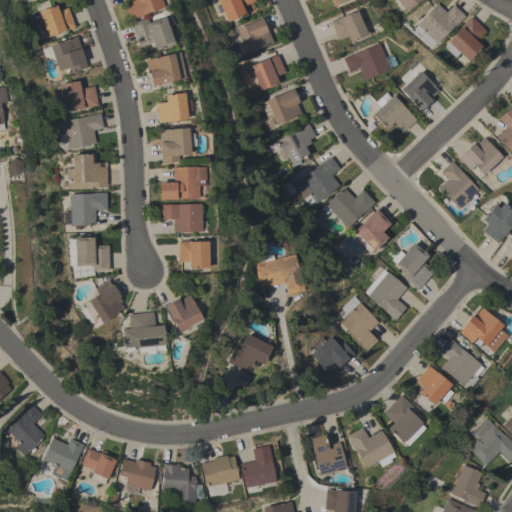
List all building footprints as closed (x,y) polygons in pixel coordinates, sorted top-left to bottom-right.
[(159,0),(162,7),(141,14),(141,15),(128,20),(123,3),(131,0),(159,0)] [(253,0),(254,1),(241,6),(245,14),(226,22),(216,0),(253,0)] [(418,0),(404,11),(395,0),(418,0)] [(445,12),(452,4),(463,15),(453,25),(435,44),(434,43),(430,47),(412,29),(415,24),(435,3),(445,12)] [(73,27),(61,31),(46,36),(46,35),(40,37),(35,23),(40,21),(37,11),(55,4),(57,10),(66,7),(73,27)] [(348,42),(346,36),(337,40),(329,21),(356,10),(366,34),(348,42)] [(173,43),(154,50),(151,42),(138,47),(130,23),(146,17),(147,22),(163,16),(173,43)] [(474,40),(480,46),(466,60),(458,52),(453,57),(443,47),(448,42),(446,40),(469,16),(484,30),(474,40)] [(235,28),(260,17),(266,30),(267,29),(272,42),(246,53),(235,28)] [(48,59),(47,57),(45,57),(45,55),(42,56),(40,48),(48,46),(48,45),(75,36),(81,55),(82,55),(86,67),(69,73),(67,66),(56,70),(52,58),(48,59)] [(378,43),(383,56),(390,53),(395,64),(388,67),(389,68),(362,79),(357,67),(347,71),(342,58),(378,43)] [(177,52),(183,78),(151,85),(148,72),(147,72),(144,59),(172,53),(177,52)] [(259,90),(253,76),(249,77),(245,68),(249,66),(249,65),(267,58),(267,59),(276,55),(283,72),(274,75),(277,82),(259,90)] [(428,98),(430,100),(419,110),(399,89),(419,70),(437,90),(428,98)] [(77,80),(79,88),(92,86),(96,105),(80,109),(79,108),(63,111),(57,84),(77,80)] [(275,125),(272,117),(267,119),(260,103),(265,101),(265,99),(268,98),(267,95),(272,92),(274,96),(292,88),(298,102),(296,103),(300,114),(275,125)] [(157,122),(154,103),(164,101),(163,94),(182,92),(183,99),(187,99),(189,109),(185,109),(186,119),(157,122)] [(404,130),(399,125),(397,127),(392,122),(385,128),(370,113),(377,106),(374,102),(384,92),(388,96),(390,94),(415,120),(404,130)] [(511,108),(511,154),(511,155),(495,137),(506,127),(497,118),(510,106),(511,108)] [(59,148),(56,135),(63,133),(60,121),(99,113),(102,127),(91,130),(94,142),(66,148),(66,147),(59,148)] [(314,136),(308,139),(310,143),(303,146),(308,154),(290,164),(287,157),(284,159),(281,158),(279,153),(279,150),(280,149),(275,140),(307,123),(314,136)] [(187,133),(191,133),(191,138),(193,138),(193,145),(188,146),(189,154),(177,155),(177,161),(160,162),(157,129),(186,127),(187,133)] [(501,156),(481,175),(473,166),(468,170),(457,158),(461,154),(460,153),(471,143),(472,144),(476,140),(477,141),(482,137),(501,156)] [(71,168),(70,154),(90,153),(91,162),(97,162),(97,166),(105,166),(105,186),(98,186),(98,187),(92,187),(92,186),(90,186),(90,188),(65,189),(65,168),(71,168)] [(338,168),(329,174),(338,185),(314,202),(309,194),(303,199),(292,184),(329,156),(338,168)] [(21,161),(22,169),(15,174),(7,176),(6,163),(13,157),(21,161)] [(477,190),(457,209),(437,187),(447,178),(440,171),(451,161),(477,190)] [(195,166),(195,167),(203,166),(204,185),(197,186),(197,198),(174,198),(175,199),(158,199),(158,182),(172,181),(171,167),(195,166)] [(284,202),(275,190),(288,180),(297,192),(284,202)] [(353,198),(362,189),(373,202),(363,212),(362,211),(345,227),(324,204),(342,187),(353,198)] [(69,224),(61,224),(61,209),(69,209),(68,194),(105,192),(105,209),(93,209),(94,224),(92,224),(92,225),(78,225),(78,229),(72,229),(72,225),(69,225),(69,224)] [(498,207),(502,202),(508,207),(507,209),(511,212),(511,222),(504,233),(497,243),(481,231),(487,223),(482,219),(493,204),(498,207)] [(200,231),(173,232),(172,218),(160,219),(159,204),(199,203),(200,231)] [(381,231),(387,238),(372,251),(371,250),(368,253),(351,234),(354,231),(353,230),(378,207),(391,221),(381,231)] [(107,269),(91,270),(90,265),(73,266),(72,237),(92,237),(92,245),(107,245),(107,269)] [(188,268),(187,261),(178,261),(177,241),(206,240),(207,267),(188,268)] [(390,259),(392,257),(387,253),(391,248),(396,252),(398,250),(402,254),(412,242),(427,255),(421,261),(432,271),(416,290),(403,279),(406,275),(394,264),(394,263),(390,259)] [(302,290),(286,294),(283,282),(269,286),(268,285),(260,287),(257,277),(257,278),(255,272),(256,271),(255,267),(263,265),(263,261),(293,254),(302,290)] [(395,299),(404,307),(394,320),(365,295),(366,294),(363,292),(382,269),(385,272),(386,271),(405,287),(395,299)] [(100,322),(86,300),(96,294),(92,288),(106,279),(118,296),(117,297),(120,301),(118,302),(122,308),(100,322)] [(175,298),(176,300),(187,294),(200,318),(176,331),(162,305),(175,298)] [(338,321),(342,318),(337,314),(342,309),(340,307),(352,295),(359,302),(358,302),(377,322),(367,331),(376,340),(365,350),(338,321)] [(491,350),(484,344),(483,345),(474,338),(470,342),(457,332),(461,327),(461,326),(470,315),(471,316),(475,311),(476,313),(480,307),(489,315),(490,313),(493,315),(491,317),(501,325),(498,329),(504,334),(491,350)] [(122,348),(120,329),(128,328),(126,314),(151,311),(152,326),(160,325),(163,349),(153,350),(152,346),(145,346),(145,350),(137,351),(137,347),(135,347),(122,348)] [(270,346),(261,364),(253,360),(250,366),(246,364),(242,370),(226,362),(234,346),(238,348),(245,333),(270,346)] [(313,350),(310,346),(321,337),(324,340),(328,336),(336,346),(341,341),(353,354),(328,376),(309,354),(313,350)] [(449,339),(479,364),(479,365),(482,367),(474,376),(476,377),(467,389),(463,385),(461,387),(439,367),(448,357),(440,350),(449,339)] [(450,392),(442,402),(438,398),(432,405),(418,393),(423,387),(415,380),(427,365),(450,384),(446,388),(450,392)] [(0,373),(7,382),(5,384),(9,389),(0,396),(0,373)] [(399,394),(412,406),(407,410),(424,426),(405,446),(401,442),(400,443),(392,434),(390,434),(388,432),(388,430),(386,428),(392,422),(382,412),(399,394)] [(40,414),(31,423),(43,435),(32,446),(35,449),(31,452),(29,450),(23,456),(13,447),(18,442),(5,430),(21,414),(20,413),(29,403),(40,414)] [(511,436),(501,425),(511,414),(511,436)] [(475,440),(469,434),(485,418),(502,434),(509,440),(511,438),(511,439),(511,459),(509,462),(497,451),(483,466),(478,461),(479,460),(467,449),(475,440)] [(364,467),(353,448),(346,435),(361,427),(366,437),(379,429),(394,455),(388,458),(389,460),(379,466),(376,461),(364,467)] [(345,468),(318,475),(312,454),(308,438),(323,434),(323,436),(325,435),(327,445),(338,442),(345,468)] [(66,444),(69,438),(82,444),(78,452),(76,455),(79,457),(74,470),(71,469),(70,472),(69,471),(65,480),(50,474),(54,465),(41,459),(51,438),(66,444)] [(274,481),(243,487),(239,470),(240,470),(239,463),(252,460),(250,448),(267,445),(274,481)] [(101,484),(88,478),(92,469),(79,464),(86,448),(114,459),(106,479),(104,478),(101,484)] [(223,482),(225,492),(215,494),(213,485),(204,487),(198,463),(211,460),(211,458),(225,455),(226,457),(232,456),(237,479),(223,482)] [(148,490),(134,487),(134,489),(133,489),(132,490),(128,489),(128,488),(127,487),(128,485),(123,484),(123,482),(118,480),(119,475),(117,475),(121,458),(133,461),(134,459),(148,462),(148,465),(153,466),(148,490)] [(199,485),(199,492),(200,492),(200,498),(193,498),(193,503),(174,502),(175,491),(160,491),(161,468),(161,462),(177,463),(177,467),(186,468),(186,476),(193,476),(192,485),(199,485)] [(462,464),(480,472),(475,482),(478,483),(475,489),(483,492),(477,506),(465,501),(449,494),(462,464)] [(324,489),(337,490),(353,491),(352,497),(357,497),(357,505),(352,504),(351,511),(332,511),(332,510),(323,509),(324,489)] [(475,511),(432,511),(435,506),(442,508),(446,499),(470,509),(470,508),(476,511),(475,511)] [(291,511),(262,511),(261,507),(289,501),(291,511)]
